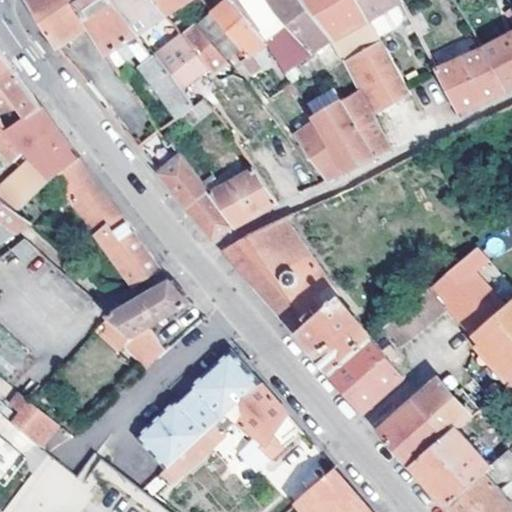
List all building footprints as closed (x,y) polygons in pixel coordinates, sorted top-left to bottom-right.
[(28,0),(58,48),(91,26),(76,0),(28,0)] [(157,57),(140,35),(117,3),(115,0),(76,0),(91,26),(111,56),(130,43),(182,117),(194,108),(181,89),(157,57)] [(140,35),(168,15),(157,0),(115,0),(117,3),(140,35)] [(172,19),(187,8),(181,0),(157,0),(168,15),(172,19)] [(254,55),(268,44),(235,0),(224,0),(213,8),(217,13),(251,58),(254,55)] [(271,0),(235,0),(268,44),(288,75),(315,54),(278,9),(271,0)] [(315,54),(333,40),(310,0),(271,0),(278,9),(315,54)] [(413,96),(383,38),(362,0),(310,0),(333,40),(344,62),(366,102),(374,116),(413,96)] [(362,0),(383,38),(415,20),(405,1),(404,0),(362,0)] [(200,25),(187,8),(172,19),(184,36),(200,25)] [(243,64),(251,58),(217,13),(200,25),(227,58),(234,52),(243,64)] [(238,72),(227,58),(200,25),(184,36),(209,68),(219,80),(226,78),(238,72)] [(511,86),(511,33),(484,48),(509,89),(511,86)] [(190,82),(209,68),(184,36),(157,57),(181,89),(190,82)] [(0,81),(27,117),(43,106),(0,47),(0,81)] [(477,105),(509,89),(484,48),(440,71),(462,113),(477,105)] [(264,70),(254,55),(251,58),(243,64),(254,78),(264,70)] [(194,108),(204,102),(190,82),(181,89),(194,108)] [(314,113),(338,96),(331,87),(307,103),(314,113)] [(361,165),(378,157),(352,110),(347,101),(317,119),(319,122),(348,171),(361,165)] [(214,111),(204,102),(194,108),(182,117),(189,128),(214,111)] [(386,154),(392,151),(374,116),(366,102),(352,110),(378,157),(386,154)] [(52,178),(80,157),(59,128),(43,106),(27,117),(11,129),(24,146),(33,157),(52,178)] [(11,129),(0,114),(0,144),(2,147),(12,157),(24,146),(11,129)] [(338,176),(348,171),(319,122),(297,137),(329,180),(338,176)] [(0,187),(0,194),(18,211),(52,178),(33,157),(0,187)] [(102,229),(123,214),(103,188),(80,157),(52,178),(94,235),(102,229)] [(189,207),(209,193),(182,157),(160,171),(189,207)] [(212,196),(236,227),(257,216),(281,203),(257,170),(212,196)] [(226,233),(236,227),(212,196),(209,193),(189,207),(215,239),(226,233)] [(33,224),(18,211),(0,194),(0,216),(18,233),(33,224)] [(123,214),(102,229),(118,249),(138,235),(123,214)] [(0,216),(0,245),(18,233),(0,216)] [(332,372),(372,336),(340,299),(288,218),(252,235),(280,282),(313,322),(300,334),(316,353),(332,372)] [(118,249),(102,229),(94,235),(109,255),(118,249)] [(467,251),(471,252),(485,241),(479,229),(468,235),(464,241),(467,251)] [(138,235),(118,249),(109,255),(133,286),(164,269),(138,235)] [(260,288),(300,334),(313,322),(280,282),(252,235),(226,249),(260,288)] [(27,240),(14,250),(24,258),(29,259),(38,249),(27,240)] [(396,315),(386,324),(402,344),(448,306),(447,304),(470,286),(454,267),(396,315)] [(152,367),(169,352),(153,329),(192,302),(182,291),(173,280),(115,315),(111,317),(137,340),(131,344),(131,346),(152,367)] [(477,332),(499,313),(479,288),(456,306),(469,321),(477,332)] [(511,379),(511,305),(501,314),(499,313),(477,332),(485,341),(480,344),(507,375),(488,392),(492,397),(497,392),(511,379)] [(122,355),(131,346),(131,344),(137,340),(111,317),(96,333),(122,355)] [(365,410),(405,374),(372,336),(332,372),(348,391),(365,410)] [(166,466),(209,430),(221,420),(264,384),(241,357),(233,348),(192,382),(197,387),(181,402),(177,398),(139,435),(166,466)] [(459,425),(492,397),(488,392),(474,376),(453,393),(431,412),(428,414),(447,436),(459,425)] [(418,397),(431,412),(453,393),(441,378),(418,397)] [(264,384),(221,420),(227,427),(239,417),(256,435),(251,439),(268,457),(282,444),(271,433),(290,415),(264,384)] [(42,443),(62,424),(21,393),(12,404),(21,412),(14,421),(42,443)] [(398,447),(413,466),(447,436),(428,414),(431,412),(418,397),(381,428),(398,447)] [(0,481),(7,487),(42,443),(14,421),(6,415),(0,421),(0,481)] [(431,486),(446,504),(492,463),(459,425),(447,436),(413,466),(431,486)] [(218,440),(209,430),(166,466),(156,474),(166,485),(218,440)] [(511,467),(511,448),(511,446),(492,463),(446,504),(453,511),(511,511),(511,500),(495,482),(511,467)] [(301,502),(308,511),(375,511),(366,501),(339,470),(301,502)]
